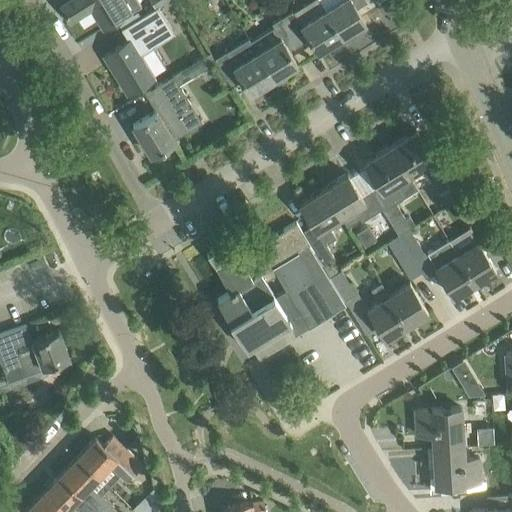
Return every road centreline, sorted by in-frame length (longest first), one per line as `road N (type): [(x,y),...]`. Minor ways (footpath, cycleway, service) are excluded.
road 1 (residential): [(157,221),(460,36)]
road 2 (residential): [(157,221),(35,0)]
road 3 (residential): [(337,409),(511,303)]
road 4 (residential): [(135,359),(0,491)]
road 5 (residential): [(337,409),(404,511)]
